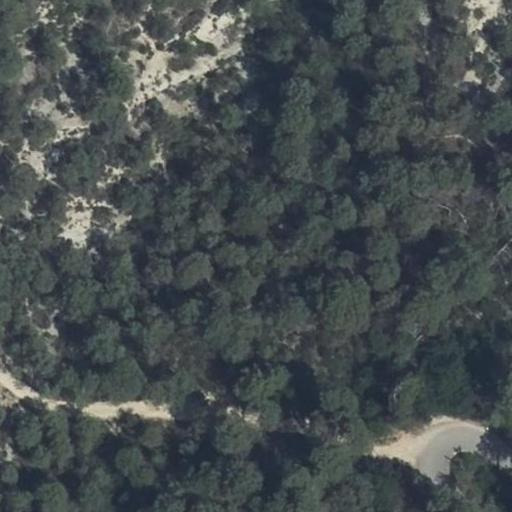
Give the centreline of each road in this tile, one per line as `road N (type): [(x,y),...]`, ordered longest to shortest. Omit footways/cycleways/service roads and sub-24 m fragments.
road 1 (track): [(427,458),(196,405),(77,408),(25,394),(0,375)]
road 2 (unclassified): [(511,462),(453,435),(427,458),(449,511)]
